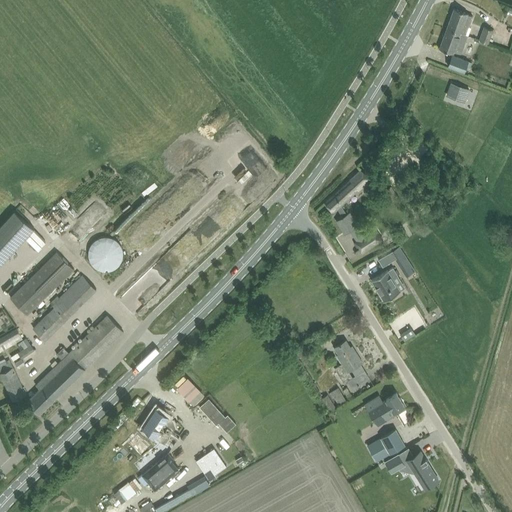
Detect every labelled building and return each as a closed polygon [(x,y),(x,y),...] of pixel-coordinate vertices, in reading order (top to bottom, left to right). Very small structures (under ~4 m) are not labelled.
[(454,8),(447,27),(461,33),(466,34),(473,15),(468,14),(468,13),(454,8)] [(479,39),(489,43),(493,30),(484,26),(479,39)] [(461,33),(447,27),(439,47),(453,53),(454,51),(459,52),(461,51),(467,35),(461,33)] [(448,66),(464,72),(466,66),(470,68),(472,62),(452,54),(448,66)] [(454,74),(452,81),(463,84),(465,77),(454,74)] [(448,94),(457,98),(461,99),(462,96),(466,98),(468,93),(465,92),(466,88),(455,84),(454,87),(451,86),(448,94)] [(341,205),(370,179),(361,169),(325,202),(334,212),(338,208),(343,216),(337,220),(345,233),(356,226),(347,213),(347,214),(341,205)] [(14,208),(0,224),(0,266),(35,226),(14,208)] [(362,251),(382,238),(376,229),(355,242),(358,246),(359,245),(362,251)] [(89,267),(120,269),(123,238),(92,236),(89,267)] [(378,258),(383,266),(404,253),(400,245),(378,258)] [(11,296),(28,313),(73,268),(56,250),(11,296)] [(400,290),(393,277),(398,274),(393,267),(388,270),(388,269),(372,279),(380,293),(379,294),(383,300),(384,299),(385,300),(400,290)] [(73,311),(61,300),(33,328),(45,339),(73,311)] [(27,401),(40,413),(124,331),(107,314),(69,352),(63,346),(56,353),(62,359),(36,384),(40,388),(27,401)] [(0,337),(0,351),(4,349),(1,345),(3,343),(6,348),(23,338),(17,328),(0,337)] [(15,362),(18,367),(25,362),(22,358),(23,358),(26,362),(37,354),(34,350),(35,349),(31,343),(26,337),(17,344),(21,350),(18,352),(21,357),(15,362)] [(362,362),(354,348),(352,349),(346,339),(335,346),(339,353),(337,355),(343,363),(335,367),(345,383),(348,381),(353,388),(370,378),(360,363),(362,362)] [(0,373),(13,401),(26,394),(11,361),(7,363),(5,358),(0,359),(0,373)] [(344,396),(339,387),(331,392),(336,401),(344,396)] [(365,404),(369,410),(376,422),(394,411),(396,414),(406,407),(397,392),(383,401),(379,395),(365,404)] [(336,408),(328,393),(322,397),(320,398),(329,413),(336,408)] [(156,406),(143,426),(148,429),(146,433),(154,438),(155,436),(165,443),(169,436),(167,435),(171,429),(172,429),(177,421),(168,415),(168,414),(156,406)] [(381,436),(368,444),(377,460),(390,452),(405,444),(396,428),(381,436)] [(196,460),(204,471),(210,467),(214,473),(226,464),(214,447),(196,460)] [(421,451),(407,459),(408,460),(425,487),(430,484),(431,483),(438,479),(427,461),(428,460),(428,459),(427,460),(425,458),(427,457),(426,457),(425,458),(421,451)] [(146,471),(142,474),(147,480),(155,490),(180,469),(173,460),(174,459),(168,452),(146,471)] [(398,452),(385,460),(392,472),(406,464),(398,452)] [(242,456),(236,460),(240,466),(246,462),(242,456)] [(200,488),(207,483),(202,477),(196,483),(200,488)] [(133,478),(119,488),(127,498),(141,488),(133,478)] [(157,511),(152,500),(142,505),(144,511),(157,511)]
